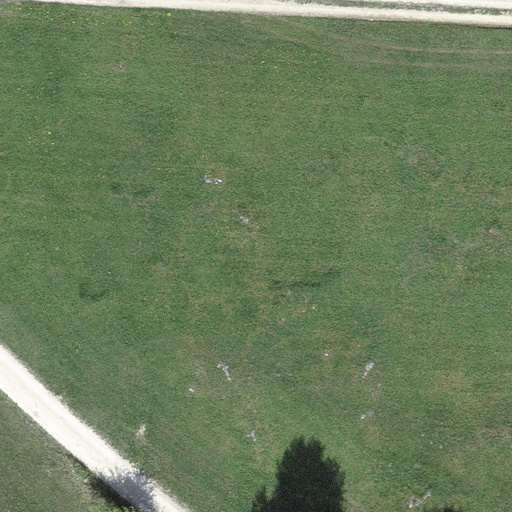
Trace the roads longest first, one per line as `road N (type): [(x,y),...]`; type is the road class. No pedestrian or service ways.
road 1 (track): [(158,511),(0,372)]
road 2 (track): [(308,0),(511,9)]
